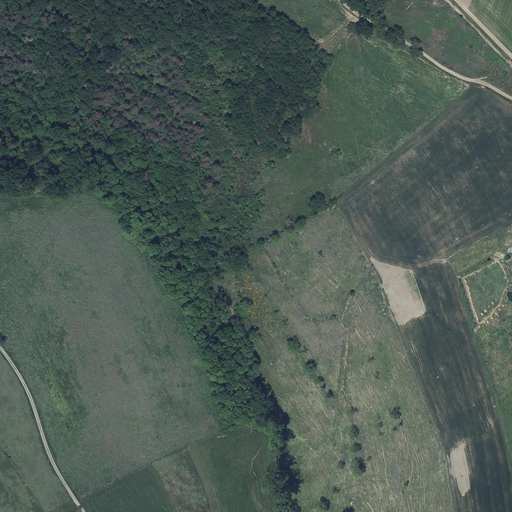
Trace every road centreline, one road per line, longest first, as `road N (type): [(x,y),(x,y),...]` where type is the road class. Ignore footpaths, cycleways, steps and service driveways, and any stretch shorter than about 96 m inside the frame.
road 1 (track): [(341,0),(457,75),(511,97)]
road 2 (track): [(83,511),(50,454),(27,385),(0,349)]
